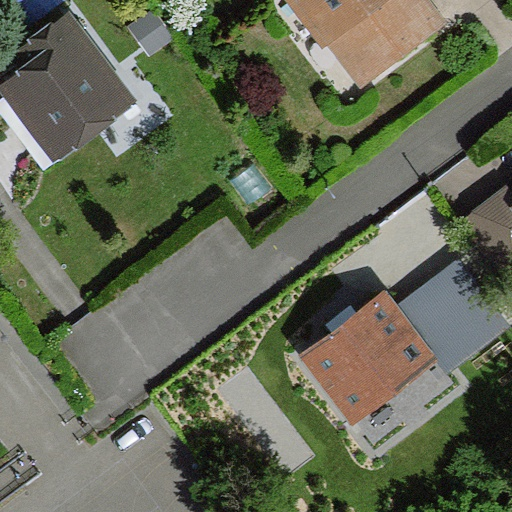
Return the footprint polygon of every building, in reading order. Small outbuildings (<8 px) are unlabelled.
[(375,0),(302,0),(329,35),(363,10),(375,0)] [(443,22),(426,0),(375,0),(363,10),(398,57),(443,22)] [(398,57),(363,10),(329,35),(364,83),(398,57)] [(41,70),(12,90),(54,144),(123,93),(72,24),(31,55),(41,70)] [(511,269),(511,239),(486,205),(460,225),(500,279),(511,269)] [(461,364),(511,324),(511,305),(466,247),(406,294),(461,364)] [(385,294),(307,354),(354,418),(434,357),(385,294)]
